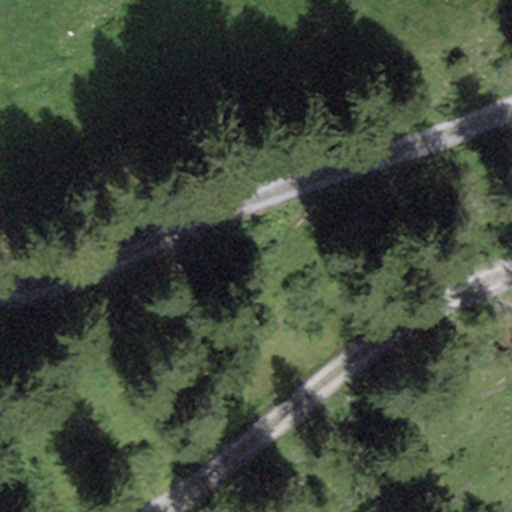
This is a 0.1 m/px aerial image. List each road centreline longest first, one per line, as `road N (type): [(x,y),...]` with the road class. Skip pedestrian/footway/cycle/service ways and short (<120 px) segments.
road 1 (track): [(511,113),(0,276)]
road 2 (track): [(150,511),(473,285),(511,269)]
